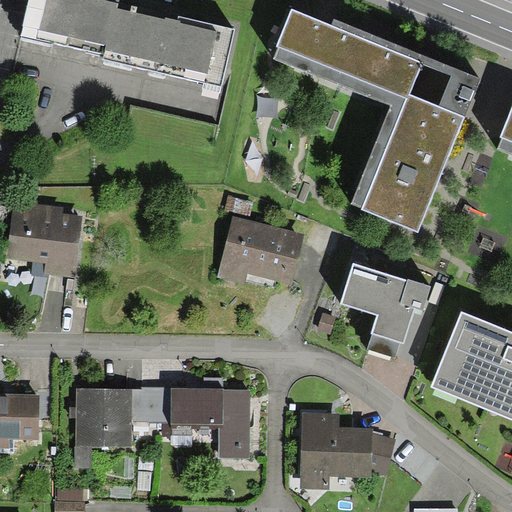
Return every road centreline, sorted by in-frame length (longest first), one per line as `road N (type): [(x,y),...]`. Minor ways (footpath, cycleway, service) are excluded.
road 1 (residential): [(511,500),(463,473),(333,369),(274,352)]
road 2 (residential): [(274,352),(0,344)]
road 3 (residential): [(272,511),(274,352)]
